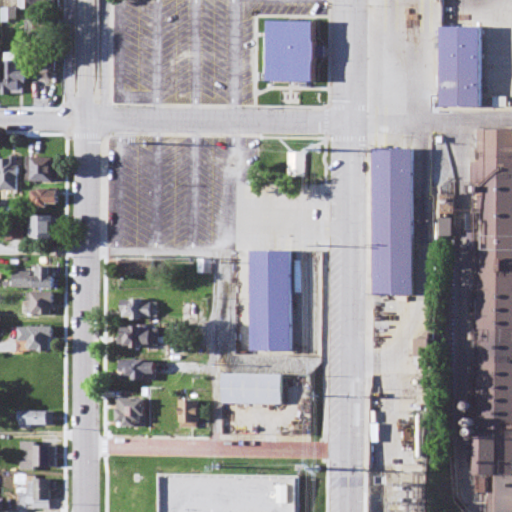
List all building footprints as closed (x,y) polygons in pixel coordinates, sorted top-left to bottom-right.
[(273,82),(273,21),(315,21),(315,82),(273,82)] [(446,103),(447,25),(483,25),(482,103),(446,103)] [(511,511),(511,133),(477,133),(479,481),(488,503),(499,511),(511,511)] [(416,294),(378,294),(377,148),(415,148),(416,294)] [(306,178),(306,155),(290,155),(290,178),(306,178)] [(62,208),(62,191),(36,191),(36,208),(62,208)] [(34,241),(61,241),(61,217),(34,217),(34,241)] [(254,344),(254,242),(295,242),(295,343),(254,344)] [(155,265),(132,265),(132,276),(155,276),(155,265)] [(27,316),(57,316),(57,295),(27,295),(27,316)] [(160,302),(122,302),(122,321),(160,321),(160,302)] [(56,353),(56,330),(22,330),(22,343),(32,343),(32,353),(56,353)] [(160,348),(160,330),(123,330),(123,348),(160,348)] [(419,368),(435,368),(435,341),(419,341),(419,368)] [(128,381),(160,381),(160,363),(128,363),(128,381)] [(226,371),(225,400),(285,402),(286,372),(226,371)] [(149,401),(122,401),(122,429),(149,429),(149,401)] [(181,401),(161,401),(161,429),(181,429),(181,401)] [(186,429),(205,429),(205,402),(186,402),(186,429)] [(22,428),(54,428),(54,414),(22,414),(22,428)] [(57,471),(57,445),(23,446),(24,471),(57,471)] [(201,489),(201,472),(173,472),(173,489),(201,489)] [(54,510),(55,478),(20,478),(19,510),(54,510)]
